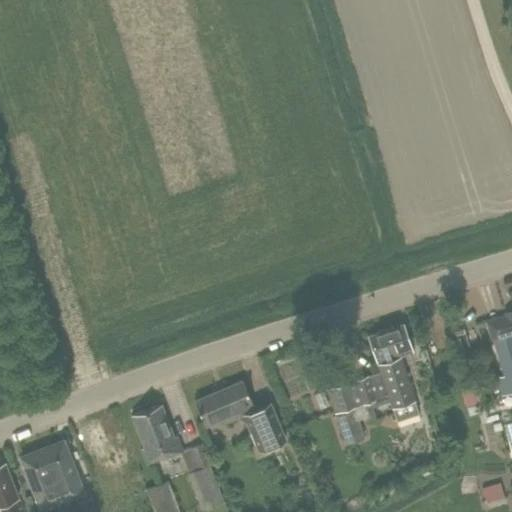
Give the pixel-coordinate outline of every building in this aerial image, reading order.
[(511,311),(501,315),(508,336),(494,340),(504,375),(497,377),(502,393),(511,389),(511,311)] [(400,355),(412,351),(403,322),(368,334),(380,370),(332,386),(340,409),(363,402),(365,408),(390,401),(396,420),(419,413),(410,386),(400,355)] [(464,350),(461,337),(452,339),(456,353),(464,350)] [(255,408),(253,405),(243,379),(194,399),(205,425),(221,418),(223,423),(239,416),(240,417),(247,422),(258,449),(285,438),(269,402),(255,408)] [(481,402),(476,385),(461,389),(466,406),(481,402)] [(173,434),(161,403),(131,414),(143,446),(140,447),(146,463),(180,451),(183,450),(176,433),(173,434)] [(341,413),(349,433),(344,435),(347,445),(365,438),(355,408),(341,413)] [(118,419),(98,426),(103,439),(90,444),(105,486),(138,474),(118,419)] [(67,456),(61,440),(21,456),(33,488),(34,487),(41,507),(82,492),(74,472),(75,472),(69,455),(67,456)] [(24,511),(19,499),(14,501),(13,497),(18,495),(5,462),(0,463),(0,506),(2,511),(24,511)] [(210,465),(188,473),(202,510),(224,501),(210,465)] [(179,511),(167,480),(146,487),(155,511),(179,511)] [(487,500),(505,495),(501,483),(484,488),(487,500)] [(365,486),(361,495),(371,499),(375,490),(365,486)] [(95,511),(90,495),(72,502),(75,511),(95,511)]
